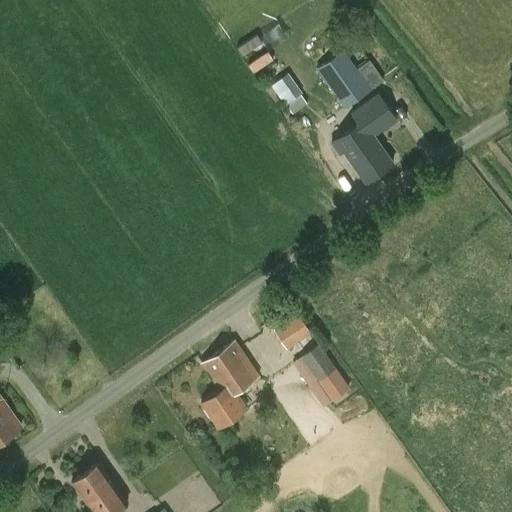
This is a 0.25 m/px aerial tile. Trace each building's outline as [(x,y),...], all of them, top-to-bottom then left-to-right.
[(344,110),(384,81),(373,66),(361,74),(337,41),(308,62),(315,71),(316,70),(344,110)] [(290,71),(274,82),(293,112),(310,102),(290,71)] [(373,135),(396,119),(378,94),(350,113),(358,123),(331,143),(339,154),(343,151),(364,182),(392,162),(373,135)] [(286,349),(310,333),(298,314),(274,331),(286,349)] [(235,392),(257,376),(233,341),(201,363),(219,389),(201,402),(218,428),(246,408),(235,392)] [(331,400),(349,388),(319,344),(301,356),(331,400)] [(0,441),(20,427),(0,398),(0,441)] [(93,511),(112,511),(126,502),(98,462),(71,481),(93,511)]
